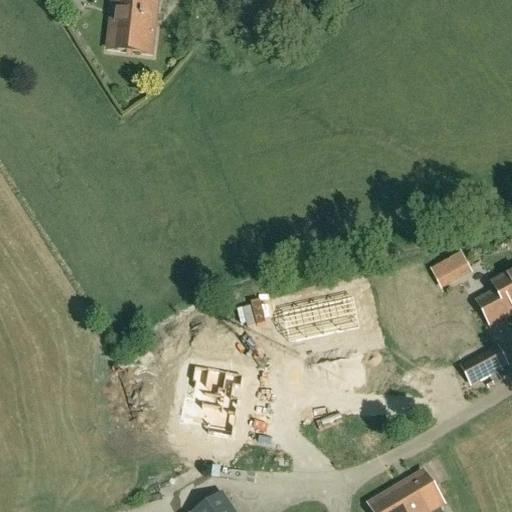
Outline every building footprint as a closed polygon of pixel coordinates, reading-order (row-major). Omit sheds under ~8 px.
[(151,56),(158,0),(156,0),(114,0),(108,51),(151,56)] [(312,23),(299,8),(305,2),(303,0),(264,0),(297,37),(312,23)] [(511,276),(493,287),(497,294),(478,305),(490,328),(511,315),(511,276)] [(352,298),(281,313),(288,345),(359,330),(352,298)] [(258,317),(237,320),(239,333),(260,330),(258,317)] [(409,332),(275,363),(285,405),(419,374),(409,332)] [(175,378),(249,358),(245,340),(170,360),(175,378)] [(472,387),(511,367),(502,345),(462,365),(472,387)] [(186,400),(180,427),(190,429),(190,428),(210,432),(208,440),(209,440),(234,446),(247,384),(198,373),(195,388),(198,389),(195,402),(186,400)] [(153,410),(106,428),(115,454),(163,436),(153,410)] [(158,488),(171,481),(157,455),(144,462),(158,488)] [(372,511),(432,511),(443,506),(426,478),(404,491),(403,488),(370,508),(372,511)] [(233,511),(222,495),(197,511),(233,511)]
